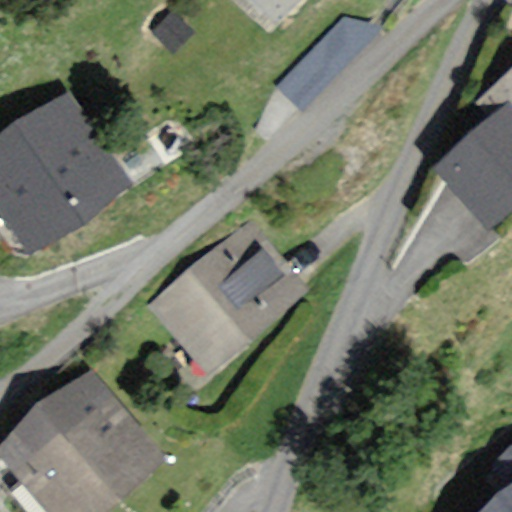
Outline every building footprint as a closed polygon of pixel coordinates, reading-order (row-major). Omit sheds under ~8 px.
[(304,0),(252,0),(281,26),(304,0)] [(491,119),(436,167),(490,229),(511,209),(511,70),(477,102),(491,119)] [(134,181),(69,90),(0,139),(0,212),(30,255),(134,181)] [(250,221),(154,307),(213,374),(310,288),(250,221)] [(93,371),(0,450),(0,451),(52,511),(104,511),(168,458),(93,371)] [(511,511),(511,495),(491,511),(511,511)]
